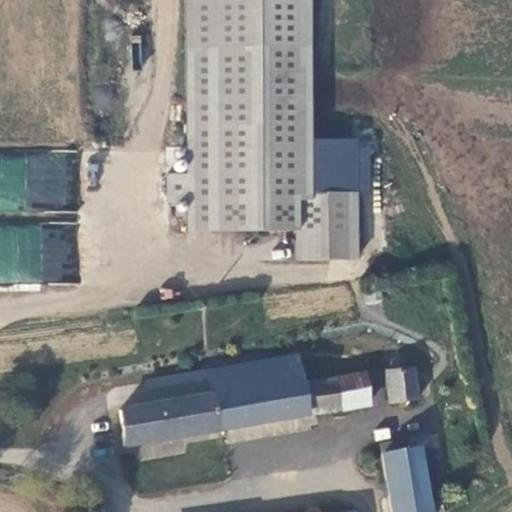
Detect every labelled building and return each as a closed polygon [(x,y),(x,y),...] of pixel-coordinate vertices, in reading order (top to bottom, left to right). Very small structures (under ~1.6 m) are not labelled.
[(297,230),(307,230),(307,192),(306,137),(305,0),(184,0),(186,230),(297,230)] [(358,258),(358,192),(358,136),(306,137),(307,192),(307,230),(297,230),(297,258),(307,258),(358,258)] [(0,282),(73,284),(74,227),(0,224),(0,282)] [(376,408),(419,401),(414,371),(393,373),(393,366),(387,361),(379,362),(376,368),(375,375),(371,375),(376,408)] [(356,411),(351,379),(290,388),(284,363),(191,381),(195,402),(103,418),(109,454),(356,411)] [(380,511),(417,511),(405,451),(369,459),(380,511)]
